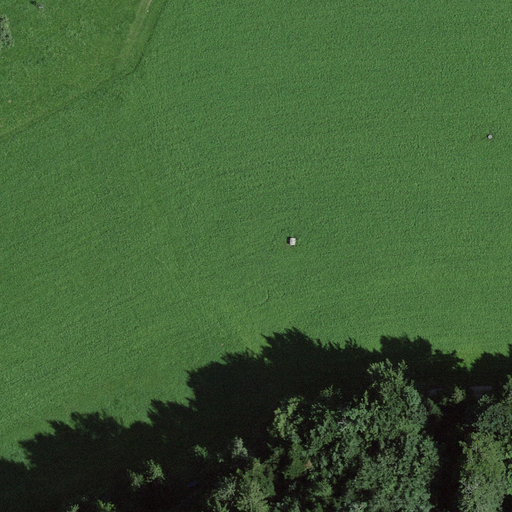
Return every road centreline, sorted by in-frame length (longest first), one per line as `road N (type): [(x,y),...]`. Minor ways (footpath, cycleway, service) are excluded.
road 1 (track): [(511,394),(464,393),(353,412),(258,449),(177,511)]
road 2 (track): [(147,0),(98,111)]
